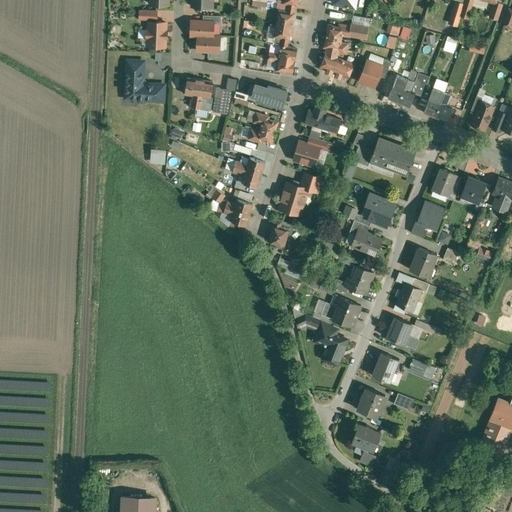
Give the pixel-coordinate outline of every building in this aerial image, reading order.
[(465,0),(463,8),(471,10),(473,0),(465,0)] [(503,4),(496,2),(496,3),(494,2),(490,16),(498,19),(503,4)] [(288,11),(280,10),(277,23),(292,25),(296,5),(296,4),(289,3),(288,11)] [(157,10),(141,9),(141,10),(140,10),(140,18),(157,19),(157,11),(157,10)] [(203,21),(192,20),(191,35),(220,36),(213,36),(214,22),(214,21),(203,21)] [(167,22),(149,21),(149,29),(148,29),(147,37),(148,37),(148,45),(166,46),(166,38),(167,38),(168,30),(166,30),(167,22)] [(292,25),(277,23),(274,44),(281,45),(288,46),(292,25)] [(338,26),(333,25),(333,24),(328,24),(327,29),(328,29),(326,38),(333,39),(334,37),(341,38),(342,35),(350,36),(350,35),(366,38),(368,27),(352,24),(351,25),(339,23),(338,26)] [(400,35),(402,26),(390,23),(387,32),(400,35)] [(220,36),(191,35),(198,36),(198,50),(220,51),(220,36)] [(387,46),(395,48),(399,37),(391,35),(387,46)] [(448,36),(444,49),(455,52),(459,39),(448,36)] [(341,38),(334,37),(333,39),(326,38),(326,42),(325,42),(324,47),(328,48),(327,53),(337,57),(338,52),(347,53),(349,43),(341,41),(341,38)] [(472,42),(471,52),(486,52),(487,42),(472,42)] [(281,45),(274,44),(272,50),(276,51),(276,53),(280,53),(281,45)] [(288,46),(281,45),(280,53),(276,53),(276,51),(272,50),(270,50),(269,55),(296,60),(298,48),(288,46)] [(337,57),(327,53),(321,66),(327,69),(326,71),(332,74),(333,71),(337,72),(336,75),(341,77),(342,74),(348,77),(353,64),(337,57)] [(296,60),(269,55),(268,61),(274,62),(275,60),(278,61),(277,69),(293,72),(296,60)] [(385,58),(382,65),(383,65),(379,75),(385,77),(388,71),(391,60),(385,58)] [(156,84),(145,83),(143,80),(143,69),(133,68),(134,60),(128,60),(126,92),(137,93),(137,98),(138,98),(140,100),(143,100),(146,99),(163,100),(164,94),(156,94),(156,84)] [(260,62),(246,60),(246,66),(259,68),(260,62)] [(382,65),(368,60),(360,80),(375,86),(379,75),(383,65),(382,65)] [(419,73),(411,70),(408,78),(408,79),(415,81),(419,73)] [(398,85),(394,84),(388,98),(399,102),(408,79),(408,78),(402,76),(398,85)] [(201,79),(188,77),(185,93),(194,95),(193,99),(192,98),(191,106),(196,107),(201,79)] [(214,81),(201,79),(196,107),(196,108),(197,108),(211,110),(213,97),(211,97),(214,81)] [(408,79),(399,102),(410,106),(415,92),(411,90),(412,88),(416,90),(419,83),(415,81),(408,79)] [(255,82),(251,97),(257,98),(257,101),(283,108),(288,90),(268,84),(267,86),(255,82)] [(468,88),(461,85),(459,91),(461,92),(466,94),(468,88)] [(231,89),(217,87),(214,111),(228,113),(231,89)] [(434,99),(430,98),(425,112),(436,116),(444,92),(438,90),(434,99)] [(236,98),(247,101),(248,94),(236,91),(234,97),(236,98)] [(423,93),(418,91),(414,103),(419,105),(423,94),(423,93)] [(444,92),(436,116),(446,120),(452,106),(448,104),(451,95),(444,92)] [(466,94),(461,92),(457,102),(463,104),(467,94),(466,94)] [(424,94),(423,94),(419,105),(424,107),(428,96),(428,95),(424,94)] [(483,97),(477,95),(471,112),(476,114),(481,101),(482,101),(483,97)] [(247,101),(236,98),(235,103),(248,107),(250,101),(247,101)] [(482,101),(481,101),(476,114),(472,124),(473,124),(473,123),(479,125),(478,126),(485,129),(488,121),(489,121),(492,115),(491,114),(489,113),(492,105),(482,101)] [(328,108),(316,104),(315,109),(310,107),(305,121),(338,132),(342,118),(326,113),(328,108)] [(511,107),(510,107),(507,114),(502,127),(503,127),(511,130),(511,107)] [(257,112),(251,110),(248,120),(254,122),(257,112)] [(500,111),(493,128),(501,131),(503,127),(502,127),(507,114),(500,111)] [(270,116),(257,112),(254,122),(262,124),(261,127),(269,130),(269,127),(275,129),(277,125),(279,121),(275,120),(274,120),(269,119),(270,116)] [(269,130),(261,127),(260,131),(252,128),(249,138),(262,142),(263,139),(268,141),(272,143),(273,139),(272,138),(275,129),(269,127),(269,130)] [(231,134),(225,132),(224,138),(234,140),(235,135),(231,134)] [(358,132),(354,143),(359,145),(364,135),(358,132)] [(416,151),(379,136),(374,150),(369,161),(407,176),(416,151)] [(327,142),(310,137),(308,143),(320,147),(325,149),(327,142)] [(308,143),(300,140),(294,159),(315,165),(320,147),(308,143)] [(257,149),(236,143),(234,149),(251,154),(250,157),(251,157),(253,148),(257,149)] [(374,150),(360,144),(359,145),(353,159),(368,165),(369,161),(374,150)] [(166,150),(152,148),(150,163),(165,165),(166,150)] [(251,157),(250,157),(248,165),(244,164),(244,162),(236,160),(235,165),(235,166),(262,174),(266,161),(251,157)] [(262,174),(235,166),(233,172),(241,174),(241,172),(245,174),(243,182),(258,187),(262,174)] [(449,171),(442,167),(433,189),(434,189),(434,188),(447,192),(447,194),(450,188),(456,175),(456,173),(455,173),(455,174),(453,173),(453,174),(449,172),(449,171)] [(322,177),(305,171),(302,182),(304,183),(303,186),(312,188),(312,189),(318,191),(322,177)] [(456,175),(450,188),(457,190),(463,177),(456,175)] [(479,180),(469,176),(462,195),(463,195),(463,194),(478,200),(478,201),(478,202),(480,197),(486,183),(486,182),(485,182),(485,183),(479,180)] [(511,199),(511,181),(500,177),(494,193),(499,195),(498,197),(501,198),(498,208),(507,211),(511,201),(511,199)] [(302,182),(294,180),(293,183),(287,181),(279,207),(286,209),(286,211),(292,213),(292,211),(301,214),(307,194),(310,195),(312,189),(312,188),(303,186),(304,183),(302,182)] [(491,186),(486,183),(480,197),(486,199),(491,186)] [(224,195),(218,190),(213,197),(219,202),(224,195)] [(396,203),(370,192),(365,203),(372,206),(368,217),(368,218),(372,220),(387,226),(391,216),(390,216),(395,203),(395,204),(396,203)] [(220,203),(214,198),(207,206),(214,211),(220,203)] [(253,204),(238,199),(236,203),(233,215),(231,220),(246,225),(253,204)] [(236,203),(227,201),(224,212),(233,215),(236,203)] [(444,208),(427,201),(420,219),(419,220),(426,223),(436,227),(444,208)] [(353,208),(347,206),(344,214),(354,218),(356,213),(352,211),(353,208)] [(368,217),(356,213),(354,218),(355,219),(370,225),(372,220),(368,218),(368,217)] [(294,223),(276,218),(269,240),(276,242),(276,243),(282,245),(283,244),(284,244),(288,230),(291,231),(292,229),(294,228),(293,226),(294,223)] [(420,219),(418,218),(412,232),(423,237),(426,230),(423,229),(426,223),(419,220),(420,219)] [(370,225),(355,219),(350,232),(356,234),(359,228),(367,232),(370,225)] [(367,232),(359,228),(356,234),(353,242),(366,248),(365,251),(373,255),(374,256),(379,245),(380,246),(383,238),(367,232)] [(443,230),(439,241),(449,244),(453,233),(443,230)] [(471,242),(466,253),(489,264),(495,253),(471,242)] [(438,253),(420,246),(411,269),(429,276),(438,253)] [(460,251),(448,247),(444,258),(455,263),(460,251)] [(357,259),(342,253),(339,260),(355,266),(357,259)] [(291,262),(280,257),(278,264),(288,268),(291,262)] [(298,265),(292,263),(289,268),(298,272),(300,266),(302,267),(305,261),(300,259),(298,265)] [(375,273),(358,266),(353,278),(350,277),(347,285),(367,294),(370,285),(369,284),(374,273),(375,273)] [(430,283),(415,277),(412,285),(423,289),(422,290),(426,291),(430,283)] [(338,288),(313,278),(311,285),(335,294),(338,288)] [(412,285),(405,282),(396,304),(414,311),(414,310),(412,309),(415,302),(417,303),(422,290),(423,289),(412,285)] [(362,305),(338,296),(335,305),(327,302),(322,313),(323,314),(334,318),(354,326),(362,305)] [(308,313),(294,308),(293,308),(296,319),(299,319),(299,318),(306,314),(308,314),(308,313)] [(308,314),(306,314),(299,318),(299,319),(303,326),(307,325),(317,329),(321,320),(321,319),(308,314)] [(334,318),(323,314),(321,319),(321,320),(323,320),(332,323),(334,318)] [(485,316),(479,315),(476,324),(483,325),(485,316)] [(413,323),(396,316),(388,337),(416,348),(420,338),(409,333),(413,323)] [(427,323),(417,319),(415,324),(425,328),(427,323)] [(339,329),(323,323),(321,330),(326,332),(326,331),(336,335),(337,334),(339,329)] [(349,339),(337,334),(336,335),(326,331),(326,332),(322,341),(330,344),(325,357),(339,363),(349,339)] [(400,359),(382,351),(373,375),(391,382),(400,359)] [(428,364),(414,358),(409,369),(424,375),(428,364)] [(386,395),(368,387),(359,409),(378,416),(377,416),(380,407),(381,407),(386,395)] [(414,398),(399,392),(395,403),(409,409),(414,398)] [(511,396),(510,401),(509,400),(508,401),(499,397),(491,416),(492,417),(479,450),(499,458),(511,426),(511,396)] [(382,432),(360,423),(352,441),(359,444),(356,451),(363,454),(360,459),(373,464),(377,454),(369,451),(370,448),(373,449),(376,440),(378,441),(382,432)] [(408,463),(390,456),(386,467),(403,475),(408,463)] [(123,496),(122,511),(154,511),(155,497),(123,496)]
